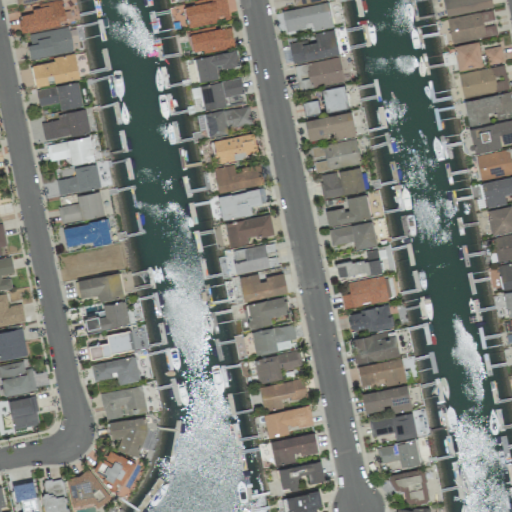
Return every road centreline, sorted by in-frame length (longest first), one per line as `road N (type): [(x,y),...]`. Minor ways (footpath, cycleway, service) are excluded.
road 1 (residential): [(256,0),(361,509)]
road 2 (residential): [(0,46),(79,442)]
